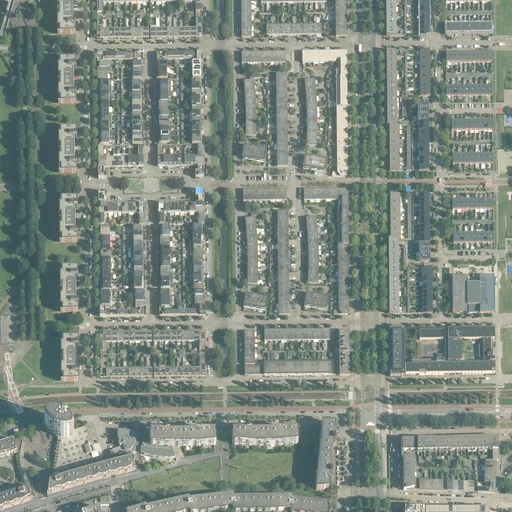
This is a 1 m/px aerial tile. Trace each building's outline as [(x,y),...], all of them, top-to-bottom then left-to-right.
[(73,13),(73,1),(76,1),(75,0),(57,0),(57,13),(73,13)] [(73,25),(73,24),(73,13),(57,13),(57,35),(76,35),(75,29),(73,29),(73,28),(76,28),(76,25),(73,25)] [(347,75),(346,54),(345,54),(345,52),(335,52),(335,54),(335,63),(338,63),(338,70),(337,70),(337,71),(336,71),(336,72),(336,73),(336,75),(347,75)] [(404,58),(403,52),(386,52),(387,64),(396,63),(396,58),(404,58)] [(143,63),(143,56),(143,54),(135,54),(135,60),(137,60),(137,63),(143,63)] [(165,60),(165,54),(156,54),(157,63),(162,63),(162,60),(165,60)] [(202,63),(202,55),(202,54),(194,54),(194,60),(197,60),(197,62),(197,63),(202,63)] [(105,61),(105,55),(97,55),(97,64),(103,64),(103,63),(103,61),(105,61)] [(74,95),(74,82),(74,70),(76,70),(76,68),(74,68),(74,66),(76,66),(76,60),(71,61),(58,61),(58,104),(76,104),(76,97),(77,97),(77,95),(74,95)] [(396,75),(396,69),(396,63),(387,64),(387,75),(396,75)] [(396,86),(396,81),(396,75),(387,75),(387,86),(396,86)] [(396,98),(396,86),(387,86),(387,98),(396,98)] [(397,109),(396,98),(387,98),(387,109),(397,109)] [(397,126),(397,109),(387,109),(387,122),(387,127),(389,127),(389,129),(389,131),(399,131),(399,126),(397,126)] [(75,164),(75,152),(74,139),(77,139),(77,137),(76,130),(58,130),(59,174),(77,174),(77,167),(77,164),(75,164)] [(264,163),(266,152),(266,150),(258,149),(258,151),(252,150),(252,148),(244,147),(244,148),(242,160),(264,163)] [(325,173),(327,161),(305,157),(303,170),(325,173)] [(348,176),(348,167),(337,167),(337,172),(334,172),(334,173),(333,173),(333,174),(332,174),(332,175),(332,176),(332,177),(346,177),(346,176),(348,176)] [(204,178),(204,168),(198,168),(198,172),(195,172),(195,178),(204,178)] [(107,179),(107,173),(104,173),(104,169),(98,169),(98,179),(107,179)] [(348,213),(348,192),(346,192),(346,190),(336,190),(336,191),(337,201),(340,201),(340,207),(339,207),(339,208),(338,208),(338,209),(338,210),(338,213),(348,213)] [(204,202),(204,192),(195,192),(196,198),(198,198),(198,202),(204,202)] [(107,199),(107,193),(98,193),(98,203),(104,203),(104,199),(107,199)] [(75,233),(75,221),(75,209),(78,209),(78,206),(77,206),(77,199),(59,199),(60,243),(78,243),(78,236),(78,233),(75,233)] [(398,257),(398,246),(398,242),(398,240),(400,240),(400,235),(390,235),(390,238),(390,240),(388,240),(388,245),(389,257),(398,257)] [(398,269),(398,257),(389,257),(389,269),(398,269)] [(76,303),(76,291),(76,278),(79,278),(79,276),(78,276),(78,269),(60,269),(60,313),(78,312),(78,305),(79,305),(79,303),(76,303)] [(398,280),(398,269),(389,269),(389,280),(398,280)] [(494,313),(494,276),(479,277),(479,284),(472,284),(467,284),(467,277),(453,277),(452,277),(452,304),(452,314),(467,314),(467,306),(468,306),(468,314),(476,314),(476,313),(478,313),(478,314),(494,313)] [(398,291),(398,280),(389,280),(389,282),(389,289),(389,291),(398,291)] [(399,303),(398,291),(389,291),(389,303),(399,303)] [(265,312),(267,299),(260,298),(260,299),(253,298),(253,296),(246,295),(244,308),(265,312)] [(326,311),(328,298),(307,295),(304,307),(326,311)] [(406,314),(406,308),(399,308),(399,303),(389,303),(389,313),(389,314),(406,314)] [(349,313),(349,305),(339,305),(339,310),(336,310),(335,310),(335,311),(334,311),(334,312),(333,313),(333,315),(348,315),(348,313),(349,313)] [(146,317),(146,308),(140,308),(140,309),(140,311),(137,311),(138,317),(146,317)] [(167,317),(167,311),(165,311),(165,308),(159,308),(159,317),(167,317)] [(205,316),(205,308),(199,308),(199,311),(197,311),(197,316),(205,316)] [(108,317),(108,312),(105,312),(105,309),(100,309),(100,318),(108,317)] [(463,375),(485,375),(485,374),(495,374),(495,363),(491,363),(491,362),(493,362),(494,362),(494,361),(494,360),(494,359),(493,359),(492,339),(494,339),(494,328),(484,328),(461,328),(461,329),(448,329),(448,331),(448,361),(448,363),(448,366),(448,367),(448,368),(449,368),(449,373),(458,373),(458,374),(461,374),(461,375),(463,375)] [(405,366),(404,332),(404,329),(389,329),(390,377),(405,377),(405,375),(405,366)] [(443,340),(443,331),(419,331),(419,340),(443,340)] [(77,372),(77,360),(77,348),(79,348),(79,345),(79,338),(61,338),(61,382),(79,382),(79,375),(80,375),(80,372),(77,372)] [(449,373),(449,368),(448,368),(448,367),(448,366),(448,363),(447,363),(445,364),(445,361),(438,361),(412,361),(412,366),(405,366),(405,375),(415,375),(418,375),(419,375),(425,374),(425,375),(425,374),(432,374),(432,375),(432,374),(438,374),(438,375),(439,375),(439,374),(444,374),(444,375),(447,375),(458,374),(458,373),(449,373)] [(315,376),(315,363),(298,364),(298,376),(315,376)] [(332,371),(332,367),(332,363),(315,363),(315,376),(332,376),(332,371)] [(281,376),(281,364),(264,364),(264,367),(264,376),(281,376)] [(298,376),(298,364),(281,364),(281,376),(298,376)] [(254,377),(254,367),(245,367),(245,377),(254,377)] [(264,376),(264,367),(254,367),(254,377),(264,376)] [(74,431),(71,427),(70,425),(69,424),(68,423),(69,422),(66,420),(65,421),(64,420),(63,420),(62,419),(61,419),(60,419),(59,418),(58,418),(56,418),(55,417),(53,417),(52,417),(51,417),(49,417),(49,416),(48,416),(47,416),(46,417),(45,418),(44,419),(44,420),(43,420),(43,421),(43,422),(43,423),(43,424),(44,424),(45,425),(46,426),(46,427),(47,429),(49,430),(50,431),(51,432),(52,433),(53,434),(54,434),(55,435),(57,436),(58,437),(60,438),(61,438),(62,438),(63,438),(64,438),(64,439),(66,439),(67,439),(68,439),(69,439),(70,439),(71,438),(72,438),(72,437),(73,437),(73,436),(74,435),(74,434),(74,433),(74,432),(74,431)] [(332,462),(333,452),(331,452),(331,446),(333,446),(334,446),(335,445),(335,444),(335,439),(333,439),(333,432),(335,432),(335,425),(331,425),(329,424),(322,424),(322,427),(320,427),(317,427),(314,428),(312,428),(316,443),(321,441),(321,443),(320,445),(320,452),(321,454),(319,455),(319,459),(320,461),(318,463),(318,467),(319,467),(319,469),(318,470),(318,474),(319,476),(317,478),(317,484),(318,486),(316,487),(316,490),(324,490),(326,489),(329,489),(330,482),(330,480),(331,480),(332,479),(333,478),(333,477),(333,476),(333,475),(332,476),(332,472),(330,472),(330,471),(330,470),(331,461),(332,462)] [(105,462),(102,453),(102,454),(98,455),(98,454),(95,455),(92,456),(90,450),(88,444),(91,443),(86,427),(74,431),(74,432),(74,433),(74,434),(74,435),(73,436),(73,437),(72,437),(72,438),(71,438),(70,439),(69,439),(68,439),(67,439),(66,439),(64,439),(64,438),(63,438),(62,438),(61,438),(60,438),(58,437),(57,436),(50,477),(52,477),(52,478),(52,481),(50,481),(47,496),(61,492),(62,492),(63,492),(64,492),(65,491),(65,490),(82,486),(83,486),(84,486),(85,486),(85,485),(86,485),(86,484),(103,480),(104,480),(105,480),(106,480),(106,479),(107,479),(107,478),(115,476),(124,474),(125,475),(126,475),(126,474),(127,474),(128,474),(128,473),(134,471),(134,459),(135,459),(135,458),(136,458),(136,457),(135,457),(135,456),(134,456),(133,456),(133,457),(133,458),(131,458),(113,463),(112,463),(106,465),(105,464),(105,462)] [(298,444),(298,438),(297,435),(297,432),(290,432),(283,431),(278,431),(277,431),(276,432),(275,433),(275,434),(270,434),(270,433),(260,433),(260,434),(254,435),(254,433),(254,432),(253,431),(252,431),(247,432),(240,432),(233,433),(233,436),(232,438),(232,445),(234,445),(235,445),(236,444),(237,444),(238,445),(242,445),(244,444),(245,445),(249,446),(249,445),(251,445),(253,445),(260,446),(262,445),(263,445),(263,446),(267,446),(267,445),(268,445),(270,446),(277,445),(279,445),(281,445),(285,445),(286,444),(288,445),(292,444),(293,443),(294,443),(295,444),(298,444)] [(137,438),(137,437),(137,434),(118,432),(118,435),(118,437),(118,438),(118,439),(118,440),(118,441),(118,442),(118,443),(119,445),(119,446),(120,446),(120,447),(112,450),(112,451),(111,451),(110,451),(113,461),(131,456),(131,454),(130,454),(129,451),(130,450),(131,449),(132,448),(133,447),(133,446),(134,445),(135,444),(135,443),(135,442),(136,441),(136,440),(137,439),(137,438)] [(216,445),(216,438),(215,436),(215,433),(208,432),(208,433),(201,432),(196,432),(195,432),(194,433),(194,434),(194,435),(188,435),(188,434),(178,434),(178,435),(173,436),(172,434),(172,433),(171,432),(170,432),(165,432),(165,433),(165,434),(160,434),(158,434),(158,433),(151,433),(151,437),(150,439),(150,445),(153,446),(155,446),(156,445),(160,446),(162,445),(163,446),(167,446),(169,446),(171,446),(173,446),(178,447),(180,446),(181,446),(183,446),(185,446),(186,446),(188,446),(188,447),(196,446),(197,445),(199,446),(203,446),(203,445),(204,445),(206,445),(210,445),(211,445),(214,445),(216,445)] [(173,450),(173,446),(171,446),(169,446),(167,446),(163,446),(162,445),(160,446),(156,445),(155,446),(153,446),(150,445),(150,439),(143,439),(142,447),(141,448),(141,452),(145,454),(145,455),(153,456),(153,457),(158,457),(159,457),(164,457),(164,458),(169,457),(170,458),(175,457),(173,450)] [(472,451),(471,440),(471,439),(460,440),(461,451),(472,451)] [(482,450),(482,439),(471,439),(471,440),(472,451),(482,450)] [(498,450),(498,443),(498,439),(482,439),(482,450),(489,450),(489,449),(492,449),(492,450),(498,450)] [(17,453),(15,446),(13,440),(0,444),(0,453),(2,458),(7,457),(12,455),(17,453)] [(419,480),(414,452),(413,446),(413,440),(402,440),(402,458),(403,458),(403,462),(402,462),(402,461),(403,465),(403,473),(402,472),(403,476),(403,484),(403,483),(402,483),(403,487),(403,486),(404,490),(404,491),(407,490),(407,491),(420,491),(419,480)] [(428,452),(428,441),(424,441),(424,440),(419,440),(419,441),(417,440),(417,452),(428,452)] [(439,452),(439,441),(439,440),(428,441),(428,452),(439,452)] [(450,451),(450,440),(439,440),(439,441),(439,452),(450,451)] [(461,451),(460,440),(450,440),(450,451),(461,451)] [(21,455),(21,453),(21,452),(17,453),(18,455),(14,456),(15,458),(13,458),(13,460),(9,462),(9,463),(10,464),(11,465),(12,466),(13,467),(14,467),(14,468),(15,469),(16,470),(16,471),(17,472),(17,473),(17,474),(17,475),(17,476),(17,477),(17,478),(17,479),(17,481),(16,482),(16,483),(16,484),(16,485),(16,486),(17,487),(17,489),(21,488),(28,485),(27,484),(25,481),(25,479),(24,478),(24,477),(23,475),(23,473),(22,471),(22,470),(21,468),(21,466),(21,464),(21,462),(21,461),(21,459),(21,458),(21,455)] [(31,500),(35,497),(34,494),(32,492),(31,491),(30,490),(29,488),(25,489),(24,489),(23,489),(22,489),(21,489),(20,489),(19,490),(18,490),(17,491),(16,491),(16,492),(8,495),(12,507),(28,502),(28,501),(29,501),(30,501),(31,500)] [(0,510),(12,507),(8,495),(0,497),(0,510)] [(233,506),(233,499),(233,498),(233,497),(232,496),(226,497),(226,498),(221,499),(219,499),(220,504),(221,505),(221,506),(221,507),(222,509),(222,510),(223,510),(226,510),(228,510),(227,503),(231,503),(231,506),(233,506)] [(285,509),(285,500),(281,499),(275,499),(275,497),(265,497),(265,499),(259,499),(252,499),(244,499),(237,499),(233,499),(233,506),(233,511),(235,511),(237,510),(239,511),(243,511),(245,510),(246,510),(246,511),(250,511),(252,510),(253,510),(257,511),(259,510),(261,510),(261,511),(265,511),(267,510),(268,510),(270,511),(272,510),(273,510),(275,511),(279,510),(281,510),(283,510),(283,511),(285,510),(285,509)] [(221,505),(220,504),(219,499),(217,499),(216,498),(207,499),(207,501),(201,501),(194,502),(190,502),(190,511),(207,511),(210,511),(211,511),(213,511),(215,511),(216,511),(218,511),(222,510),(222,509),(221,507),(221,506),(221,505)] [(190,511),(190,502),(190,501),(189,500),(188,500),(188,499),(182,501),(183,503),(185,511),(190,511)] [(84,501),(72,506),(74,510),(85,505),(84,501)] [(327,511),(328,508),(327,506),(327,502),(321,502),(320,503),(317,503),(310,502),(303,501),(303,502),(295,501),(292,501),(290,509),(290,511),(327,511)] [(185,511),(183,503),(179,503),(173,504),(173,503),(163,505),(164,506),(158,507),(158,508),(151,509),(147,510),(147,511),(185,511)]
